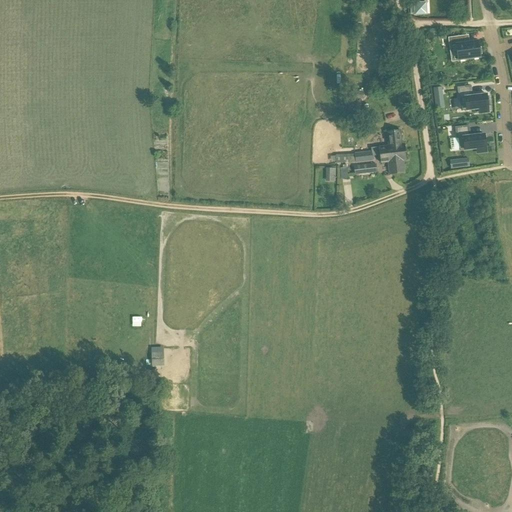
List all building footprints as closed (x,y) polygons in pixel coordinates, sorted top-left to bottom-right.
[(414,16),(427,15),(426,3),(414,3),(414,5),(411,5),(411,14),(414,14),(414,16)] [(449,39),(450,46),(454,45),(456,61),(480,58),(479,55),(481,55),(480,49),(479,49),(478,42),(465,44),(464,37),(449,39)] [(489,112),(488,107),(490,106),(489,96),(487,97),(487,95),(472,97),(471,87),(458,88),(459,98),(460,98),(462,111),(479,109),(479,113),(489,112)] [(433,89),(435,102),(443,101),(442,88),(433,89)] [(362,91),(350,91),(350,100),(362,100),(362,91)] [(477,149),(477,153),(486,152),(484,135),(470,137),(469,126),(456,128),(457,138),(458,138),(460,151),(477,149)] [(380,156),(405,153),(404,145),(400,145),(399,130),(387,132),(388,147),(372,148),(373,157),(380,156)] [(381,164),(388,163),(390,175),(405,173),(403,161),(406,161),(405,153),(380,156),(381,164)] [(468,158),(458,160),(460,168),(469,166),(468,158)] [(357,167),(358,174),(375,172),(374,165),(357,167)] [(165,366),(165,353),(153,353),(153,366),(165,366)]
